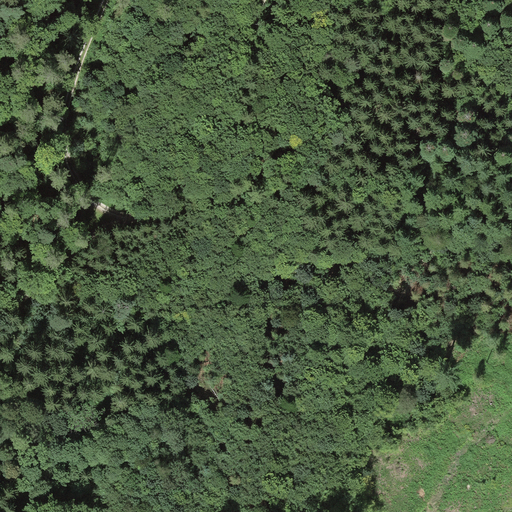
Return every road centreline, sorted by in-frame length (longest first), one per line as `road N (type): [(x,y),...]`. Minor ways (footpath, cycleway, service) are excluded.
road 1 (track): [(0,307),(30,300),(112,214),(166,215),(206,192),(225,166),(263,0)]
road 2 (track): [(448,0),(441,125),(477,218),(511,244)]
road 3 (track): [(112,214),(85,190),(64,146),(68,96),(105,0)]
